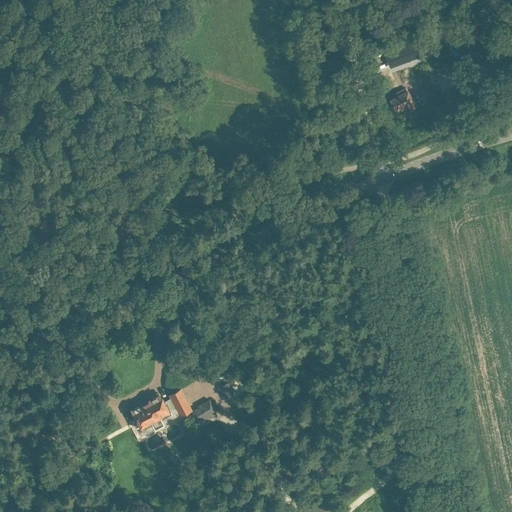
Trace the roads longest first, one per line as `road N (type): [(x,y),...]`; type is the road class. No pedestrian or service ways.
road 1 (tertiary): [(0,375),(359,190),(511,135)]
road 2 (track): [(376,163),(451,511)]
road 3 (track): [(96,0),(179,248)]
road 4 (track): [(376,163),(339,0)]
